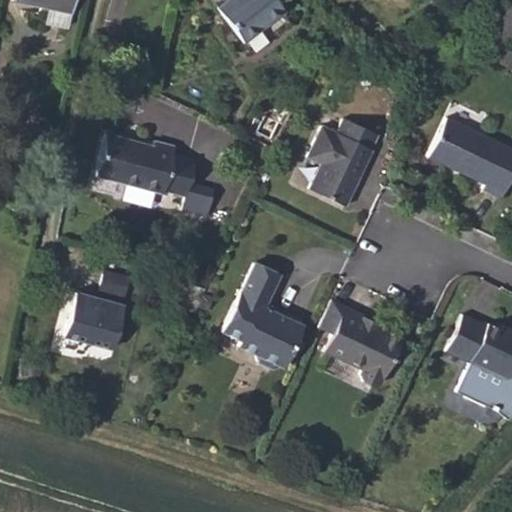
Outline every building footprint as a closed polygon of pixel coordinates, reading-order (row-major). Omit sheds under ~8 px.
[(27,0),(77,10),(78,0),(27,0)] [(223,0),(221,2),(249,39),(289,9),(282,0),(223,0)] [(511,0),(489,20),(504,39),(511,33),(511,0)] [(511,178),(511,149),(448,119),(429,160),(486,186),(483,192),(502,200),(511,178)] [(377,137),(342,121),(336,135),(321,128),(306,159),(320,165),(308,190),(346,208),(372,153),(370,152),(377,137)] [(112,182),(136,189),(138,185),(182,198),(188,178),(195,157),(129,137),(128,140),(105,133),(94,168),(114,174),(112,182)] [(212,186),(188,178),(182,198),(179,209),(203,216),(212,186)] [(303,330),(275,317),(266,312),(268,307),(280,278),(256,267),(223,336),(242,344),(243,351),(257,359),(261,367),(273,373),(279,370),(283,372),(303,330)] [(80,288),(66,330),(114,347),(129,304),(80,288)] [(396,346),(371,334),(369,337),(356,330),(360,321),(341,312),(328,305),(315,333),(328,339),(319,358),(353,375),(351,379),(355,389),(365,393),(373,390),(396,346)] [(266,312),(275,317),(277,311),(268,307),(266,312)] [(511,335),(503,332),(489,325),(487,329),(465,318),(447,354),(467,363),(456,393),(509,419),(511,414),(511,335)] [(369,337),(371,334),(373,330),(359,323),(356,330),(369,337)]
